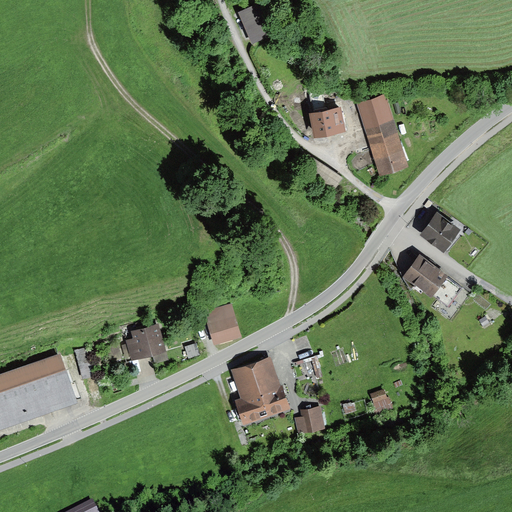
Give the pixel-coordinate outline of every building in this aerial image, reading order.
[(259,7),(240,15),(254,47),(273,39),(259,7)] [(388,95),(359,103),(381,179),(410,171),(388,95)] [(343,110),(313,115),(317,139),(347,134),(343,110)] [(344,181),(303,153),(295,165),(335,193),(344,181)] [(436,210),(419,233),(444,251),(461,228),(436,210)] [(448,274),(419,252),(403,273),(432,295),(433,294),(448,305),(462,287),(447,276),(448,274)] [(209,320),(215,346),(242,340),(236,314),(209,320)] [(485,314),(478,318),(483,326),(490,322),(485,314)] [(136,341),(129,342),(134,364),(170,355),(162,325),(134,332),(136,341)] [(95,375),(90,346),(77,348),(82,377),(95,375)] [(271,355),(231,368),(241,398),(281,384),(271,355)] [(62,356),(0,378),(0,433),(80,405),(62,356)] [(92,396),(100,393),(97,382),(89,385),(92,396)] [(270,414),(291,406),(283,384),(281,384),(262,391),(270,414)] [(385,389),(371,393),(373,402),(387,397),(385,389)] [(270,414),(262,391),(241,398),(236,399),(238,407),(236,407),(239,417),(242,416),(244,423),(270,414)] [(321,405),(302,409),(303,416),(295,417),(298,434),(326,428),(321,405)]
